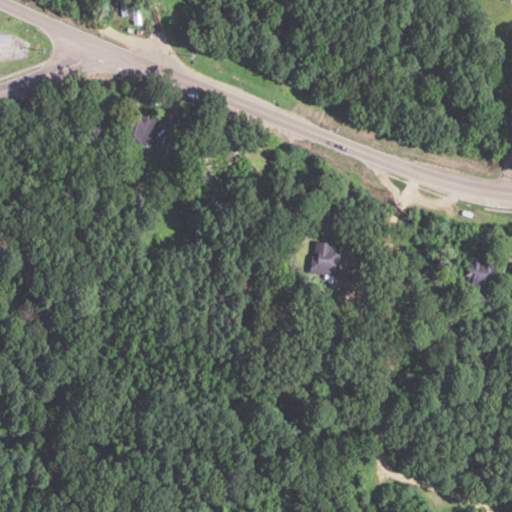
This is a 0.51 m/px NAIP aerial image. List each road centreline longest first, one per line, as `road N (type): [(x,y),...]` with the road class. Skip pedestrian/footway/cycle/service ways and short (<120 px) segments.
road 1 (residential): [(446,181),(377,461),(458,511)]
road 2 (secondary): [(96,46),(433,175)]
